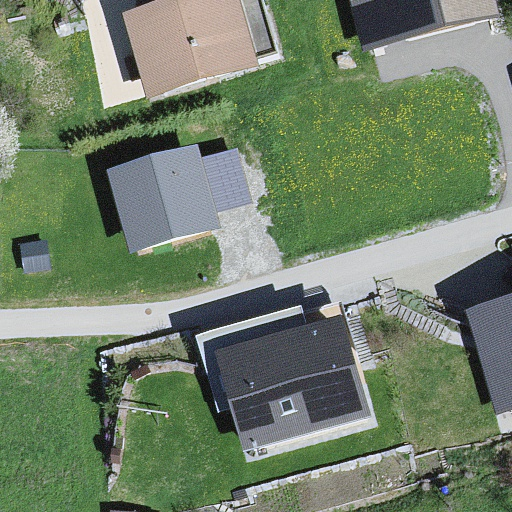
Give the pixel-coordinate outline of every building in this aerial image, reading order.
[(132,0),(105,0),(79,12),(102,117),(150,98),(158,115),(266,80),(241,4),(142,29),(132,0)] [(499,0),(364,0),(367,9),(390,3),(399,38),(503,11),(499,0)] [(257,195),(242,144),(206,154),(201,137),(111,162),(135,248),(228,222),(223,205),(257,195)] [(511,317),(471,329),(500,431),(511,427),(511,317)] [(348,318),(194,360),(218,450),(373,407),(348,318)]
